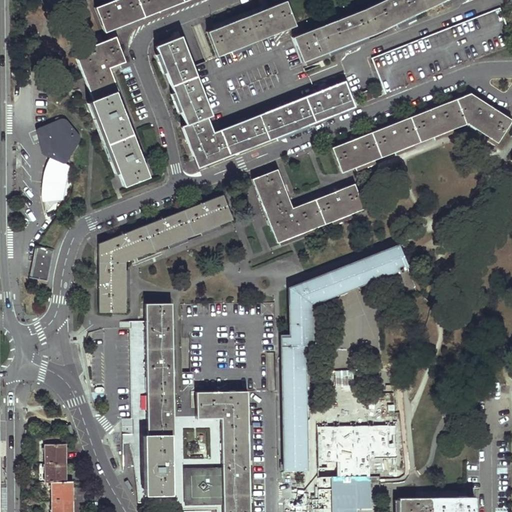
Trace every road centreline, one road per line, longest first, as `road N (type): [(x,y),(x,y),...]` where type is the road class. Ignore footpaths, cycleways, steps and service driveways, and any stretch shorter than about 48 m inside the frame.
road 1 (residential): [(181,186),(487,68),(511,69)]
road 2 (secondary): [(12,325),(4,262),(2,0)]
road 3 (residential): [(181,186),(139,40),(226,0)]
road 4 (residential): [(58,307),(78,231),(181,186)]
road 5 (residential): [(496,0),(353,55),(364,80)]
road 6 (tertiary): [(125,511),(67,382)]
road 7 (secondary): [(11,511),(12,371)]
